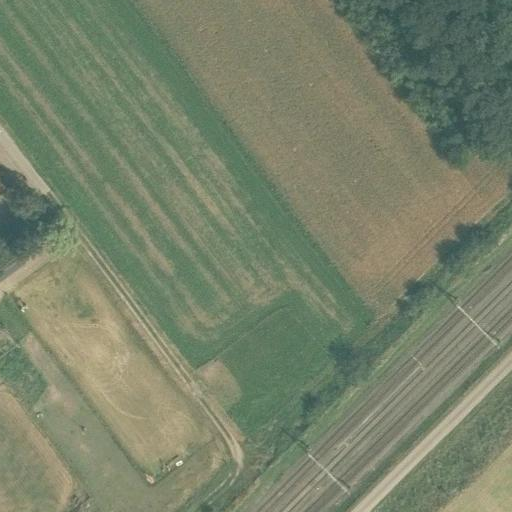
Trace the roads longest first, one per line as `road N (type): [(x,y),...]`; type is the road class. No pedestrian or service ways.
road 1 (track): [(45,192),(231,442)]
road 2 (unclassified): [(511,367),(368,511)]
road 3 (track): [(231,442),(263,440),(370,334)]
